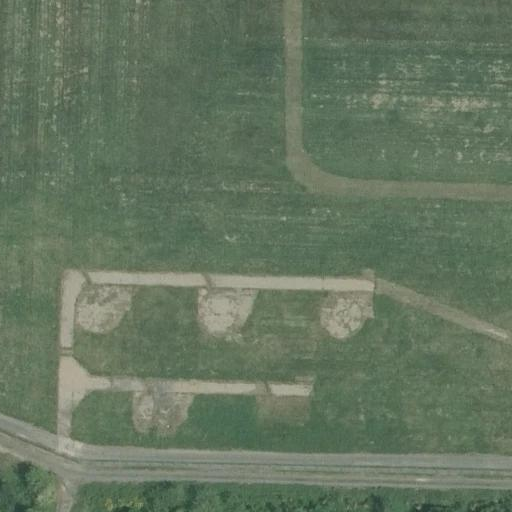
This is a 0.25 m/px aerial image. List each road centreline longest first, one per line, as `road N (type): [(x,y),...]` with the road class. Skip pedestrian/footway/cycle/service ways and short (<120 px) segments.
road 1 (track): [(511,500),(88,493),(0,459)]
road 2 (track): [(297,0),(294,144),(312,187),(350,203),(511,209)]
